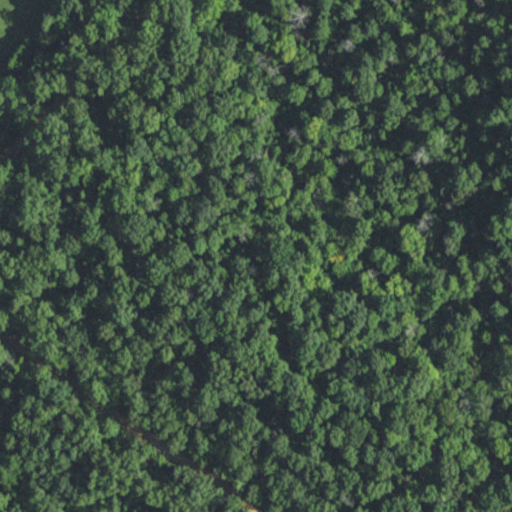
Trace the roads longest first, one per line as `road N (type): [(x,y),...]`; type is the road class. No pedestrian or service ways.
road 1 (residential): [(243,511),(103,411),(0,322)]
road 2 (residential): [(0,166),(167,0)]
